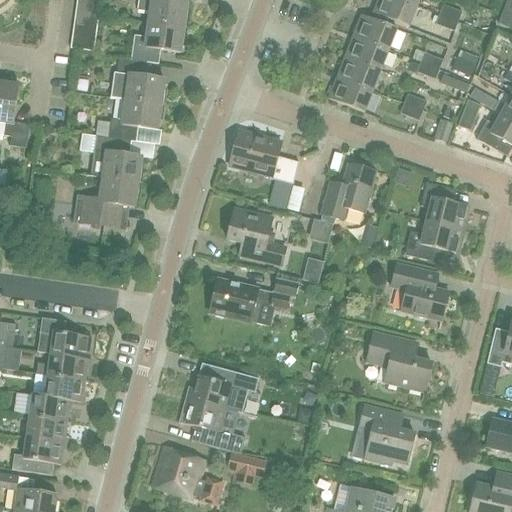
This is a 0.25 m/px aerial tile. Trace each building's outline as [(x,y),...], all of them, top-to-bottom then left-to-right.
[(150,13),(148,24),(184,29),(187,3),(168,1),(167,0),(138,0),(137,11),(150,13)] [(417,7),(398,0),(378,0),(373,14),(408,28),(417,7)] [(100,5),(77,2),(75,14),(98,17),(100,5)] [(443,6),(439,16),(458,23),(461,14),(443,6)] [(75,14),(74,25),(96,29),(98,17),(75,14)] [(353,37),(389,51),(397,30),(361,16),(353,37)] [(458,23),(439,16),(435,25),(454,33),(458,23)] [(180,55),(184,29),(148,24),(146,38),(134,36),(133,43),(131,62),(146,64),(159,66),(160,52),(180,55)] [(72,37),(95,40),(96,29),(74,25),(72,37)] [(93,52),(95,40),(72,37),(70,49),(93,52)] [(345,58),(381,72),(389,51),(353,37),(345,58)] [(424,54),(420,64),(439,72),(443,62),(424,54)] [(372,93),(381,72),(345,58),(337,79),(372,93)] [(457,58),(452,69),(470,77),(475,66),(457,58)] [(125,101),(161,106),(165,81),(144,78),(146,64),(131,62),(119,61),(116,78),(112,99),(126,100),(125,101)] [(439,72),(420,64),(416,73),(435,81),(439,72)] [(511,74),(508,72),(503,80),(511,84),(511,95),(511,97),(511,74)] [(440,83),(465,93),(468,85),(443,76),(440,83)] [(372,93),(337,79),(328,100),(364,114),(372,93)] [(18,86),(0,83),(0,136),(3,137),(11,138),(10,147),(25,149),(28,126),(13,124),(18,86)] [(484,95),(475,90),(470,99),(479,104),(484,95)] [(404,106),(422,113),(426,103),(408,96),(404,106)] [(500,116),(511,122),(511,97),(505,108),(497,103),(492,111),(500,116)] [(158,132),(161,106),(125,101),(123,123),(111,121),(110,124),(97,122),(96,138),(124,142),(136,144),(138,129),(158,132)] [(470,132),(480,106),(467,101),(457,127),(470,132)] [(418,123),(422,113),(404,106),(400,115),(418,123)] [(443,119),(450,122),(453,114),(446,111),(443,119)] [(511,122),(500,116),(495,126),(486,122),(476,141),(506,158),(511,147),(511,122)] [(434,140),(446,144),(452,125),(440,121),(434,140)] [(293,186),(299,164),(277,158),(281,144),(238,132),(229,168),(270,178),(269,180),(293,186)] [(103,178),(138,184),(142,159),(122,156),(124,142),(96,138),(93,157),(90,176),(103,177),(103,178)] [(365,215),(376,173),(349,166),(341,192),(329,189),(322,216),(323,217),(335,220),(343,222),(346,210),(365,215)] [(138,184),(103,178),(100,201),(88,199),(85,217),(113,221),(115,207),(135,209),(138,184)] [(427,222),(464,231),(470,209),(447,204),(450,190),(426,184),(421,208),(429,210),(427,222)] [(280,268),(285,250),(265,245),(271,220),(234,212),(227,242),(252,248),(249,261),(280,268)] [(464,231),(427,222),(423,236),(410,233),(405,257),(432,263),(435,250),(458,255),(464,231)] [(397,266),(392,289),(406,293),(401,313),(442,323),(449,294),(434,290),(438,276),(424,273),(397,266)] [(295,300),(299,285),(275,280),(273,294),(270,294),(257,291),(218,282),(210,314),(250,323),(257,325),(263,306),(287,312),(289,299),(295,300)] [(511,320),(507,340),(494,336),(487,365),(501,368),(502,363),(511,366),(511,363),(511,320)] [(49,356),(86,362),(89,340),(87,339),(87,334),(76,332),(75,338),(62,336),(64,325),(40,321),(38,336),(51,338),(49,356)] [(0,348),(5,349),(12,350),(15,326),(0,324),(0,348)] [(374,335),(367,364),(388,370),(385,385),(425,395),(432,366),(414,361),(417,346),(402,342),(374,335)] [(46,377),(83,383),(86,362),(49,356),(47,366),(37,365),(36,375),(46,377)] [(189,392),(186,401),(226,411),(233,389),(243,392),(247,377),(218,369),(214,383),(198,378),(194,393),(189,392)] [(80,405),(83,383),(46,377),(42,399),(69,402),(69,403),(80,405)] [(69,402),(42,399),(30,397),(27,418),(66,424),(69,403),(69,402)] [(234,452),(237,439),(231,437),(233,428),(223,425),(226,411),(186,401),(184,409),(189,411),(184,426),(193,428),(190,440),(234,452)] [(406,468),(414,436),(387,429),(391,414),(364,408),(359,429),(371,432),(364,462),(390,468),(391,464),(406,468)] [(66,424),(27,418),(24,439),(63,445),(66,424)] [(511,424),(492,419),(486,449),(511,454),(511,424)] [(60,466),(63,445),(24,439),(22,457),(13,456),(10,471),(51,477),(53,465),(60,466)] [(217,509),(224,486),(207,480),(206,484),(200,482),(206,463),(164,450),(151,490),(192,503),(194,498),(200,500),(199,503),(217,509)] [(265,465),(231,457),(228,471),(261,479),(265,465)] [(511,511),(511,477),(497,474),(493,489),(476,485),(469,511),(510,511),(511,511)] [(14,511),(15,511),(54,511),(57,496),(27,492),(28,480),(0,475),(0,488),(17,491),(14,511)] [(391,511),(395,500),(352,489),(346,511),(334,511),(328,510),(327,511),(391,511)]
